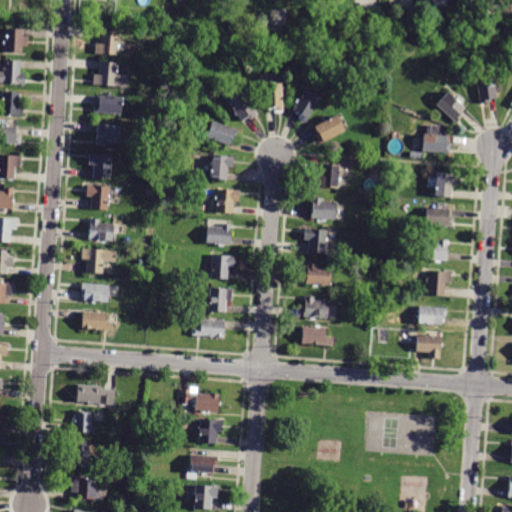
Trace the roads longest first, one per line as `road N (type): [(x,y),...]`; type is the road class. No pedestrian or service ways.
road 1 (residential): [(29,503),(63,0)]
road 2 (residential): [(511,387),(41,354)]
road 3 (residential): [(466,511),(495,145)]
road 4 (residential): [(249,511),(276,151)]
